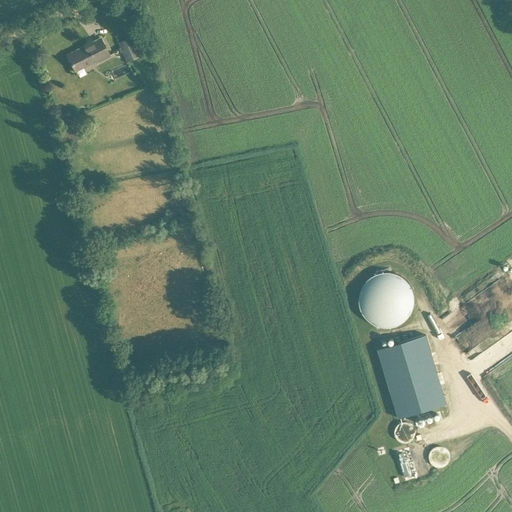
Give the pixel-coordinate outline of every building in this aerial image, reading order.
[(126,62),(127,62),(139,57),(130,37),(128,31),(115,37),(126,62)] [(67,55),(72,64),(75,70),(95,61),(96,62),(109,56),(101,38),(91,43),(91,44),(78,51),(77,50),(67,55)] [(59,121),(66,146),(77,142),(72,123),(70,118),(59,121)] [(360,294),(359,298),(360,303),(361,307),(362,312),(365,316),(367,319),(371,322),(375,324),(379,326),(383,327),(388,327),(392,327),(397,326),(401,324),(404,321),(408,318),(410,315),(412,311),(414,306),(415,302),(415,297),(414,293),(413,289),(411,285),(408,281),(405,278),(401,275),(396,273),(392,272),(387,272),(382,272),(378,273),(374,275),(370,278),(366,281),(363,285),(361,289),(360,294)] [(426,335),(378,349),(399,418),(447,403),(426,335)] [(395,428),(395,431),(395,434),(396,437),(397,439),(399,441),(402,442),(404,442),(407,442),(409,442),(412,440),(414,438),(415,436),(416,433),(416,431),(415,428),(414,426),(412,424),(409,422),(407,422),(404,422),(401,422),(399,424),(397,426),(395,428)] [(430,453),(429,456),(429,459),(430,461),(432,463),(434,465),(436,466),(438,467),(441,467),(444,466),(446,465),(448,463),(449,460),(450,458),(450,455),(449,452),(448,450),(445,448),(443,447),(440,446),(438,446),(435,447),(433,449),(431,451),(430,453)] [(402,452),(398,454),(405,477),(410,475),(402,452)]
